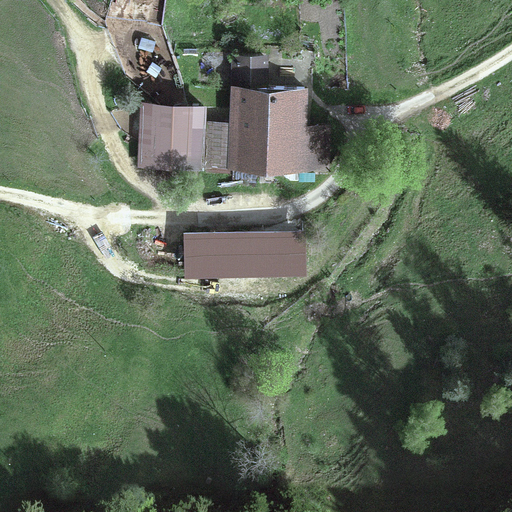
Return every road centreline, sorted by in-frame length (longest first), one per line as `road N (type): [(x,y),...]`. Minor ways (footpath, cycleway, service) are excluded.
road 1 (track): [(74,32),(118,154),(190,218),(299,207),(332,183),(366,123),(511,51)]
road 2 (track): [(0,192),(122,218),(190,218)]
